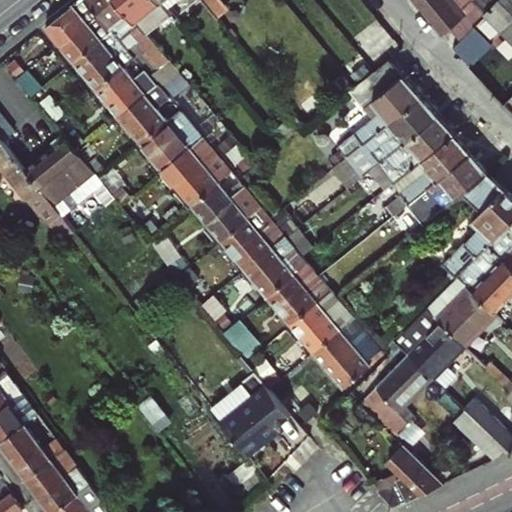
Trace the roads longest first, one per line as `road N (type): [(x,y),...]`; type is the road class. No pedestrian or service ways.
road 1 (residential): [(19,0),(338,395)]
road 2 (residential): [(511,134),(395,0)]
